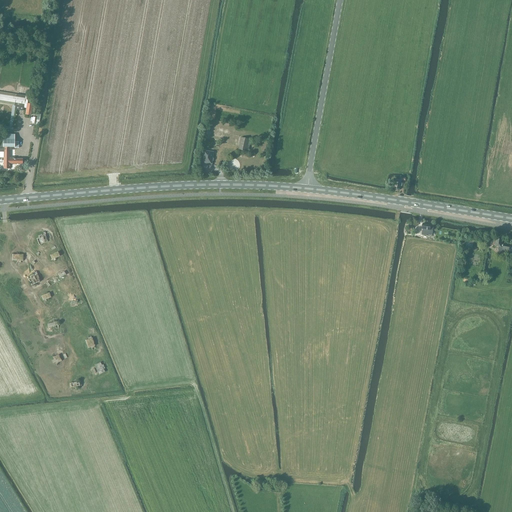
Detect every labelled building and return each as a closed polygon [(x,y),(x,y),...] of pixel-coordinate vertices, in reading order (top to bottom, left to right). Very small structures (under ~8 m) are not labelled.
[(33,104),(27,103),(29,97),(25,96),(0,92),(0,103),(13,105),(13,107),(12,107),(12,110),(9,127),(5,126),(5,128),(13,130),(13,127),(12,127),(15,110),(23,111),(24,108),(26,108),(25,115),(32,116),(33,104)] [(10,158),(10,148),(15,148),(15,149),(19,149),(19,142),(15,142),(15,135),(3,135),(0,134),(0,151),(4,152),(4,169),(10,169),(10,164),(13,164),(22,164),(22,159),(15,159),(15,158),(10,158)] [(241,137),(238,149),(247,151),(249,143),(248,142),(249,139),(241,137)] [(203,150),(201,162),(212,164),(212,161),(213,161),(214,158),(213,158),(214,152),(203,150)] [(422,229),(424,230),(423,235),(427,236),(427,235),(432,235),(433,232),(430,232),(430,231),(431,225),(423,224),(422,229)] [(38,238),(35,239),(37,245),(47,241),(44,233),(37,236),(38,238)] [(463,247),(466,247),(466,242),(472,244),(473,243),(473,242),(474,241),(475,241),(476,241),(477,241),(477,239),(465,237),(463,247)] [(505,249),(509,250),(510,245),(504,244),(505,239),(497,238),(496,245),(499,245),(499,249),(499,250),(500,251),(501,251),(502,251),(503,250),(505,250),(505,249)] [(16,255),(11,255),(11,262),(16,262),(17,264),(19,264),(19,263),(22,263),(21,262),(23,262),(23,255),(19,255),(20,253),(18,253),(16,255)] [(57,253),(48,256),(50,261),(59,257),(57,253)] [(30,279),(27,280),(29,286),(39,281),(36,274),(29,277),(30,279)] [(49,293),(39,297),(41,302),(43,301),(44,303),(46,303),(45,300),(51,298),(49,293)] [(56,322),(46,325),(47,330),(57,327),(56,322)] [(87,348),(90,347),(91,349),(92,349),(91,348),(93,347),(94,348),(93,346),(94,346),(91,339),(90,337),(90,338),(88,339),(88,338),(87,338),(87,340),(85,341),(87,348)] [(52,359),(50,361),(52,366),(55,364),(56,367),(58,366),(57,363),(62,361),(58,354),(51,358),(52,359)] [(99,362),(93,366),(98,376),(104,372),(103,369),(104,369),(102,365),(101,366),(99,362)] [(80,381),(78,382),(78,381),(77,382),(75,382),(75,380),(75,382),(73,382),(73,380),(73,382),(73,383),(69,383),(68,384),(69,387),(69,388),(71,387),(71,388),(72,388),(73,388),(73,387),(74,388),(74,391),(75,391),(75,389),(76,388),(76,390),(77,390),(76,388),(79,388),(79,386),(81,386),(80,381)]
